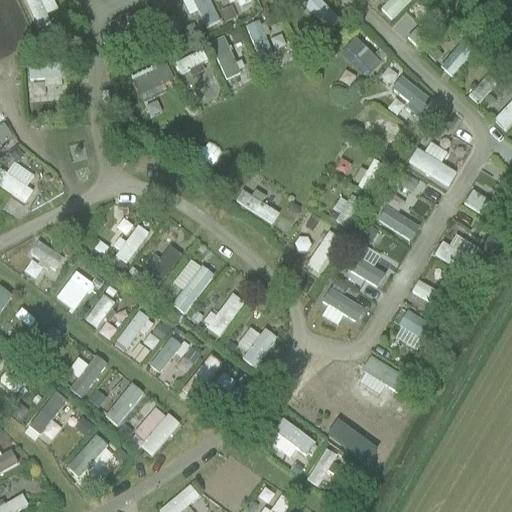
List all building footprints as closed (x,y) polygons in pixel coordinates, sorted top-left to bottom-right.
[(38,30),(50,25),(46,17),(57,12),(52,0),(29,0),(26,1),(38,30)] [(390,23),(413,0),(391,0),(380,12),(390,23)] [(427,0),(421,0),(417,4),(423,10),(430,3),(427,0)] [(163,3),(151,9),(156,19),(168,13),(163,3)] [(230,11),(219,15),(224,26),(235,22),(230,11)] [(65,18),(55,21),(58,32),(68,29),(65,18)] [(189,23),(179,28),(185,39),(195,34),(189,23)] [(473,26),(467,32),(474,38),(479,31),(473,26)] [(238,34),(230,38),(234,47),(242,43),(238,34)] [(46,44),(42,54),(54,58),(57,48),(46,44)] [(227,90),(243,84),(229,46),(213,51),(227,90)] [(175,51),(165,56),(169,64),(179,59),(175,51)] [(434,52),(427,58),(435,65),(441,59),(434,52)] [(379,54),(373,60),(380,67),(386,61),(379,54)] [(503,70),(497,76),(502,81),(508,75),(503,70)] [(164,91),(161,75),(134,80),(136,96),(164,91)] [(478,105),(495,85),(488,78),(470,98),(478,105)] [(400,79),(389,96),(422,118),(433,101),(400,79)] [(66,104),(58,105),(59,116),(67,116),(66,104)] [(443,116),(438,125),(448,131),(453,123),(443,116)] [(375,118),(371,129),(399,141),(404,130),(375,118)] [(0,150),(14,140),(3,124),(0,126),(0,150)] [(420,124),(415,130),(422,136),(427,130),(420,124)] [(409,165),(448,189),(457,175),(417,151),(409,165)] [(17,154),(10,160),(16,167),(23,161),(17,154)] [(394,157),(389,165),(396,169),(401,161),(394,157)] [(511,178),(508,176),(503,184),(511,189),(511,186),(511,178)] [(405,181),(400,189),(410,196),(415,187),(405,181)] [(491,221),(498,209),(471,193),(464,205),(491,221)] [(344,198),(331,222),(348,231),(361,207),(344,198)] [(290,205),(286,210),(298,219),(302,213),(290,205)] [(309,223),(304,231),(312,235),(317,227),(309,223)] [(136,227),(117,260),(129,267),(148,234),(136,227)] [(367,229),(360,241),(369,247),(377,235),(367,229)] [(332,261),(345,239),(331,231),(311,264),(320,269),(326,258),(332,261)] [(491,236),(484,248),(499,257),(506,245),(491,236)] [(442,244),(434,256),(470,280),(478,267),(442,244)] [(98,245),(92,252),(101,258),(106,251),(98,245)] [(67,251),(63,257),(70,263),(74,256),(67,251)] [(120,266),(115,273),(122,278),(127,271),(120,266)] [(187,289),(175,304),(184,312),(211,282),(194,267),(179,283),(187,289)] [(132,271),(125,280),(132,285),(139,277),(132,271)] [(95,281),(91,286),(98,292),(102,286),(95,281)] [(446,312),(451,300),(416,284),(411,296),(446,312)] [(335,285),(331,291),(341,298),(345,291),(335,285)] [(460,286),(455,293),(463,298),(468,291),(460,286)] [(108,290),(104,295),(110,300),(114,294),(108,290)] [(222,338),(243,303),(229,295),(208,330),(222,338)] [(86,323),(97,331),(114,307),(102,299),(86,323)] [(337,329),(344,316),(325,306),(318,318),(337,329)] [(417,353),(432,328),(407,314),(393,340),(417,353)] [(194,315),(189,321),(195,326),(200,320),(194,315)] [(110,343),(116,332),(104,324),(97,335),(110,343)] [(247,353),(241,359),(253,369),(274,344),(253,327),(238,345),(247,353)] [(50,330),(43,340),(51,346),(58,336),(50,330)] [(157,331),(153,338),(161,343),(165,336),(157,331)] [(25,343),(20,350),(26,355),(32,347),(25,343)] [(228,345),(221,353),(229,359),(236,351),(228,345)] [(149,368),(163,377),(176,356),(163,348),(149,368)] [(190,352),(183,361),(192,368),(199,359),(190,352)] [(88,358),(68,392),(85,401),(104,368),(88,358)] [(213,360),(180,390),(194,405),(226,375),(213,360)] [(414,370),(408,379),(418,385),(423,376),(414,370)] [(119,430),(144,396),(130,386),(105,419),(119,430)] [(235,390),(229,398),(238,405),(244,398),(235,390)] [(56,395),(29,428),(41,438),(68,405),(56,395)] [(97,399),(92,406),(98,411),(104,405),(97,399)] [(386,409),(381,416),(388,420),(392,413),(386,409)] [(81,420),(74,429),(85,437),(92,428),(81,420)] [(383,423),(377,431),(383,436),(390,428),(383,423)] [(267,444),(288,460),(301,443),(280,427),(267,444)] [(122,432),(116,438),(123,445),(130,439),(122,432)] [(0,474),(18,464),(11,452),(0,459),(0,457),(0,474)] [(117,453),(111,459),(117,465),(123,458),(117,453)] [(294,468),(289,475),(296,480),(301,473),(294,468)] [(354,472),(349,479),(357,485),(362,477),(354,472)] [(156,511),(191,511),(189,508),(200,500),(191,488),(156,511)] [(0,511),(20,511),(28,508),(23,497),(0,508),(0,511)] [(281,498),(270,511),(286,511),(291,506),(281,498)]
